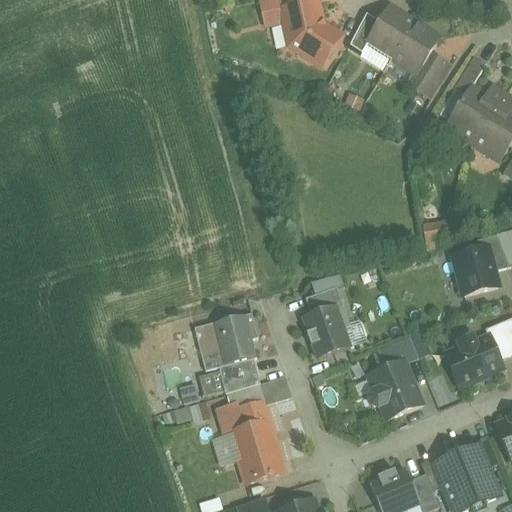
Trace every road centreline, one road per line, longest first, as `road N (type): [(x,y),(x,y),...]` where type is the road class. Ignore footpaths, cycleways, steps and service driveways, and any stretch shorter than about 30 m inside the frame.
road 1 (residential): [(511,398),(336,476)]
road 2 (residential): [(273,304),(336,476)]
